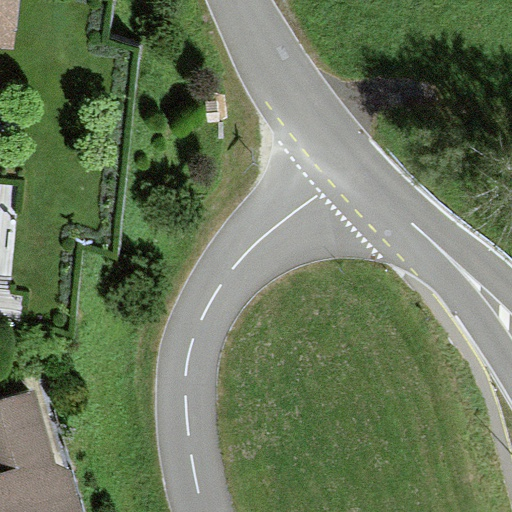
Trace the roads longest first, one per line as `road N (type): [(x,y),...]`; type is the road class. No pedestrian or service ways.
road 1 (unclassified): [(346,163),(238,262),(196,333),(187,418),(205,511)]
road 2 (tertiary): [(346,163),(511,323)]
road 3 (tertiary): [(238,0),(265,52),(346,163)]
